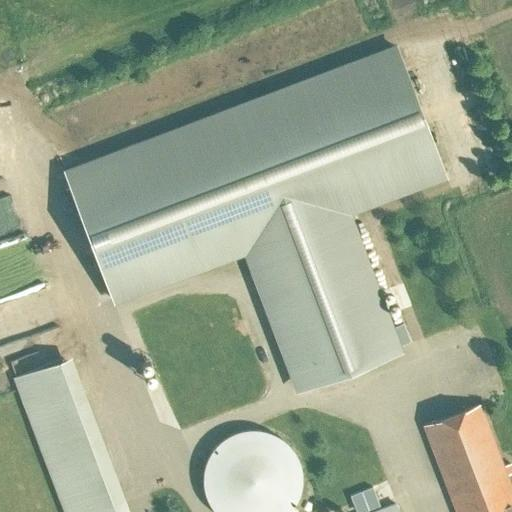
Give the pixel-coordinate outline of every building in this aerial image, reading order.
[(247,247),(263,289),(299,386),(395,349),(343,211),(443,172),(396,47),(66,173),(113,298),(247,247)] [(12,357),(16,370),(39,364),(35,351),(12,357)] [(130,511),(71,355),(15,376),(65,511),(130,511)] [(502,465),(477,402),(423,423),(457,511),(511,511),(511,491),(505,474),(511,471),(511,468),(510,462),(502,465)] [(202,483),(206,496),(213,509),(216,511),(287,511),(288,511),(296,500),(301,487),(301,473),(298,459),(291,447),(281,437),(268,431),(254,428),(240,430),(227,435),(216,444),(208,455),(203,469),(202,483)] [(357,509),(381,502),(376,482),(352,490),(357,509)]
